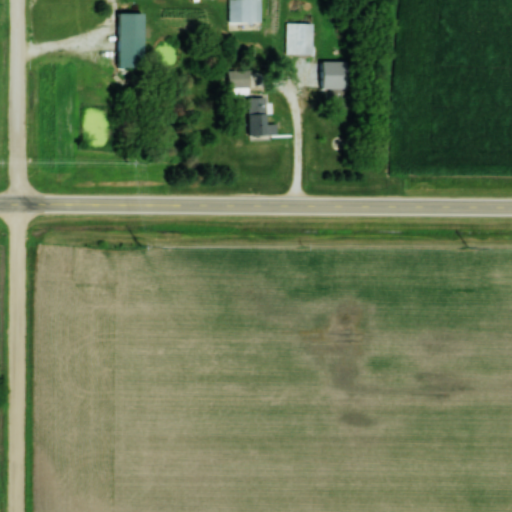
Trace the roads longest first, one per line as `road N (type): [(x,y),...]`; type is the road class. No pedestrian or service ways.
road 1 (residential): [(15,511),(19,0)]
road 2 (tertiary): [(16,203),(511,206)]
